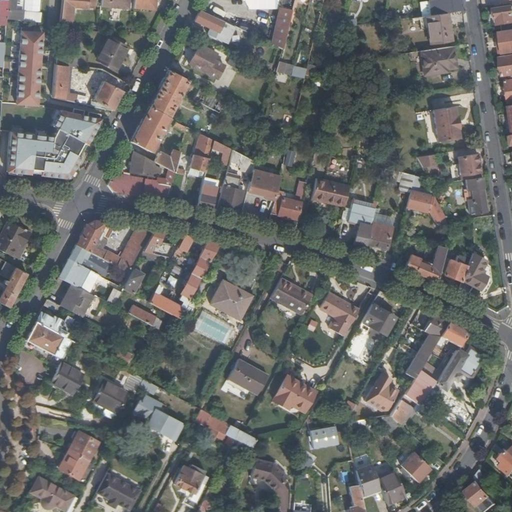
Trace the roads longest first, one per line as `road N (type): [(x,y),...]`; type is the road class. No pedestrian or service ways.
road 1 (tertiary): [(511,336),(327,255),(233,229),(79,203)]
road 2 (residential): [(473,0),(511,266)]
road 3 (residential): [(188,0),(79,203)]
road 4 (residential): [(511,360),(483,435),(452,486),(424,511)]
road 5 (residential): [(79,203),(0,357)]
